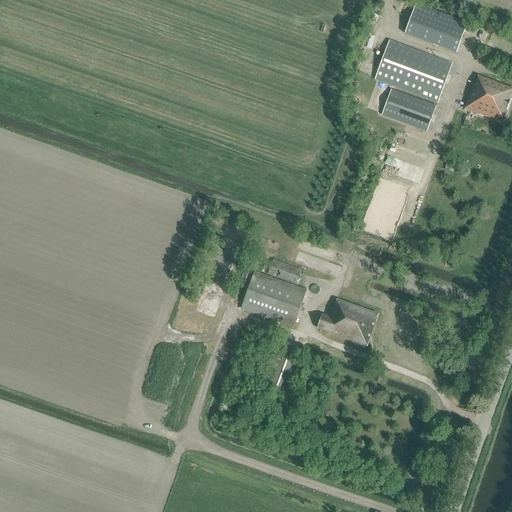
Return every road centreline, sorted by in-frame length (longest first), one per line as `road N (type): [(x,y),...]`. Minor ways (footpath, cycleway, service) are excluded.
road 1 (track): [(226,327),(187,440),(391,511)]
road 2 (tertiary): [(452,511),(511,341)]
